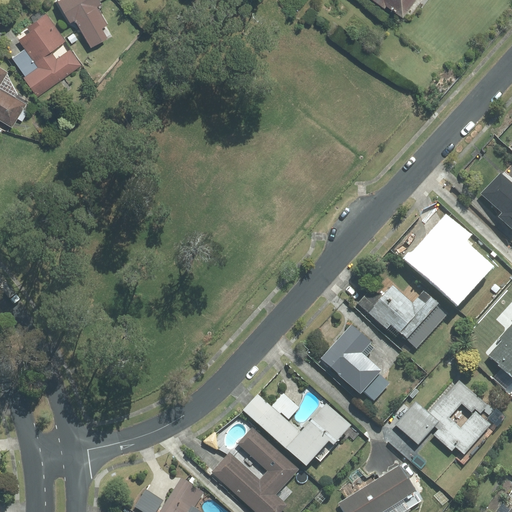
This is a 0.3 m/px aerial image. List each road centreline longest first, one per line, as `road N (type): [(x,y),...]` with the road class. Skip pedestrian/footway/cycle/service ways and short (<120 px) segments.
road 1 (residential): [(70,453),(145,434),(213,392),(511,66)]
road 2 (tertiary): [(0,288),(41,356),(70,453)]
